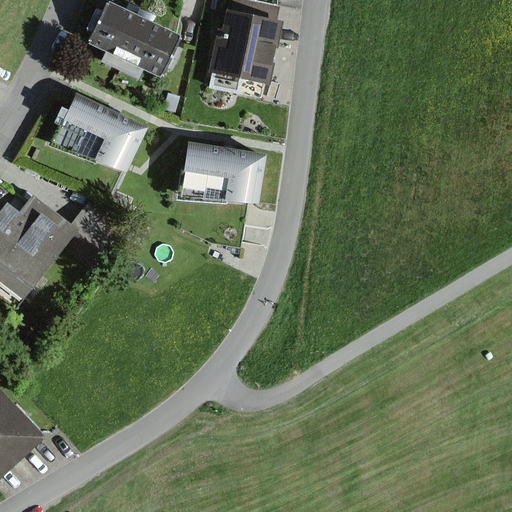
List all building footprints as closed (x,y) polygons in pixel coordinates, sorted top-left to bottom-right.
[(280,7),(245,0),(231,0),(229,10),(227,9),(223,29),(217,27),(207,72),(213,73),(210,87),(241,93),(244,80),(270,86),(284,22),(277,20),(280,7)] [(179,46),(183,37),(154,23),(157,16),(141,9),(138,15),(110,1),(105,12),(97,8),(87,29),(95,33),(90,44),(106,52),(101,62),(139,80),(144,70),(163,79),(168,68),(174,71),(184,49),(179,46)] [(75,57),(83,41),(71,35),(63,52),(75,57)] [(181,97),(168,93),(163,109),(176,113),(181,97)] [(149,128),(78,95),(70,111),(62,107),(54,124),(80,136),(72,152),(128,173),(149,128)] [(268,155),(190,142),(185,172),(209,176),(205,201),(260,204),(268,155)] [(71,224),(34,195),(20,213),(7,203),(0,211),(0,295),(16,308),(68,243),(96,265),(124,229),(89,202),(71,224)] [(159,275),(151,268),(145,276),(153,283),(159,275)] [(0,480),(47,438),(0,387),(0,480)]
